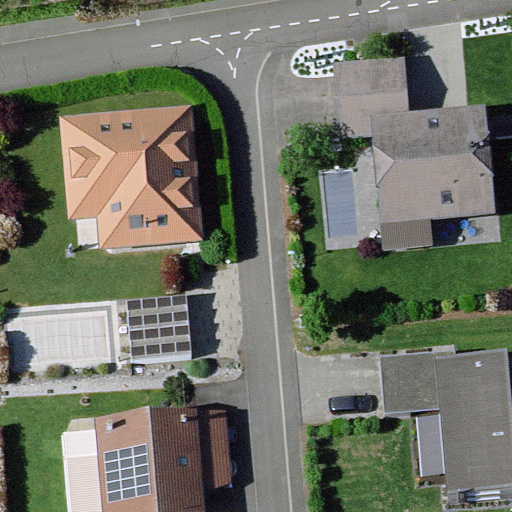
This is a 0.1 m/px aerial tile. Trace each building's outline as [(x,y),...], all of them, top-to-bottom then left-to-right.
[(402,60),(341,67),(348,136),(376,133),(386,221),(489,210),(478,109),(408,117),(402,60)] [(188,109),(60,118),(68,219),(99,216),(102,259),(198,252),(188,109)] [(133,347),(190,347),(190,298),(133,298),(133,347)] [(435,348),(377,352),(381,416),(436,412),(442,500),(511,495),(511,407),(509,360),(436,364),(435,348)] [(224,407),(98,413),(103,511),(201,511),(200,485),(228,484),(224,407)]
